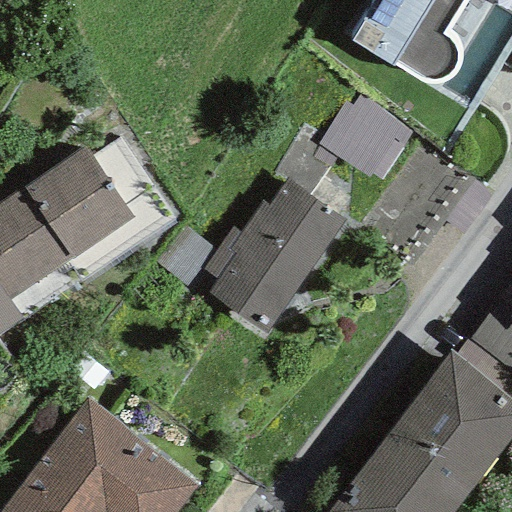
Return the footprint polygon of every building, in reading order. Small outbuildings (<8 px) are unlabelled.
[(376,0),(352,42),(418,81),(430,84),(442,84),(453,80),(459,72),(461,63),(462,54),(461,44),(456,38),(451,31),(467,0),(376,0)] [(414,132),(358,96),(352,105),(344,100),(322,135),(316,145),(337,158),(368,179),(370,175),(381,182),(414,132)] [(287,180),(308,195),(337,158),(316,145),(322,135),(303,124),(271,176),(284,184),(287,180)] [(0,333),(22,319),(9,299),(133,217),(84,148),(0,204),(0,333)] [(214,280),(206,292),(266,334),(345,221),(308,195),(287,180),(284,184),(267,208),(261,203),(240,233),(231,226),(200,270),(214,280)] [(212,248),(184,226),(154,261),(186,286),(212,248)] [(511,371),(511,323),(507,320),(493,309),(469,340),(511,371)] [(507,395),(511,388),(511,371),(469,340),(467,339),(455,354),(507,395)] [(455,354),(450,351),(324,511),(453,511),(511,437),(511,398),(507,395),(455,354)] [(0,511),(177,511),(197,485),(87,398),(0,511)]
